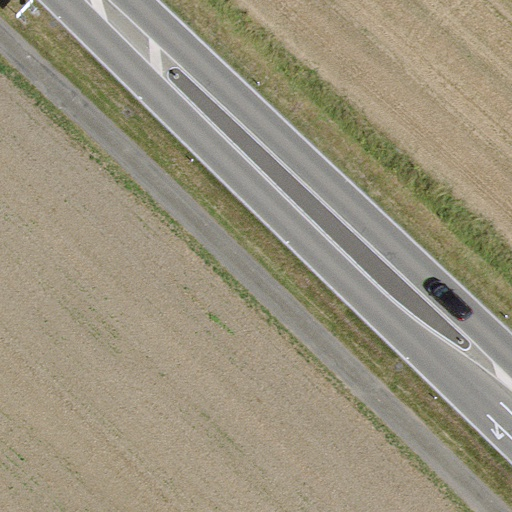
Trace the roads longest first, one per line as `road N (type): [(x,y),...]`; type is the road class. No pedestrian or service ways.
road 1 (track): [(0,42),(491,511)]
road 2 (primary): [(107,0),(511,382)]
